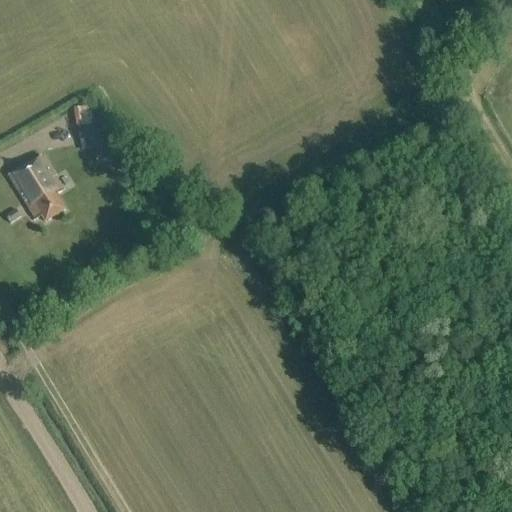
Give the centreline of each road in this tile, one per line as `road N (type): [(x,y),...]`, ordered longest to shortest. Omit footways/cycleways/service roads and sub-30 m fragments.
road 1 (track): [(120,511),(0,312)]
road 2 (track): [(0,368),(86,511)]
